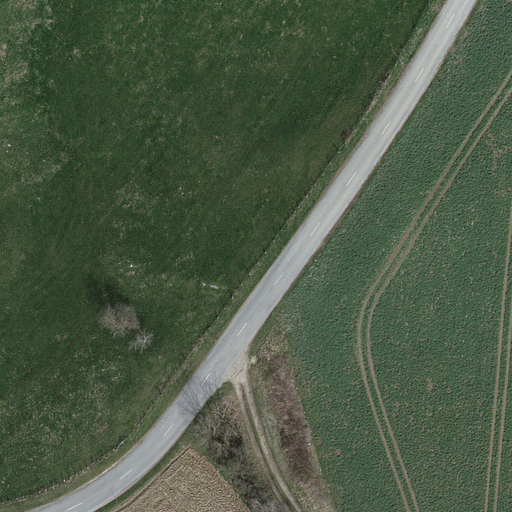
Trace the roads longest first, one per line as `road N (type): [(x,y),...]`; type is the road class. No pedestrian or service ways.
road 1 (tertiary): [(59,511),(142,461),(228,350),(455,0)]
road 2 (track): [(228,350),(269,474),(296,511)]
